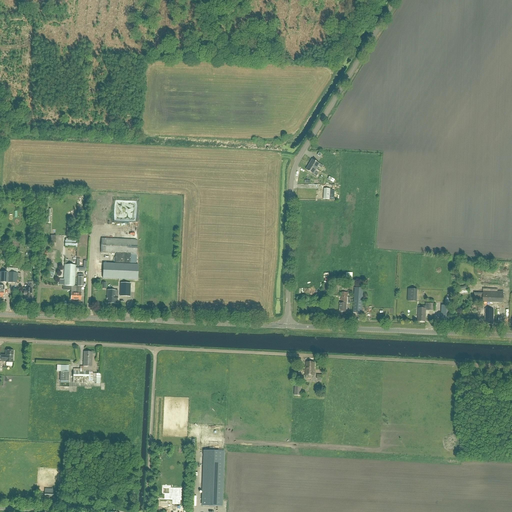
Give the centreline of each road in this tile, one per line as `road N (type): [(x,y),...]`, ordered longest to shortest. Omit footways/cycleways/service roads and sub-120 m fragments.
road 1 (track): [(511,366),(155,348)]
road 2 (unclassified): [(286,326),(296,163),(395,0)]
road 3 (track): [(146,511),(155,348),(0,340)]
road 4 (tertiary): [(286,326),(0,314)]
road 5 (tertiary): [(286,326),(511,335)]
road 6 (track): [(0,127),(139,133)]
